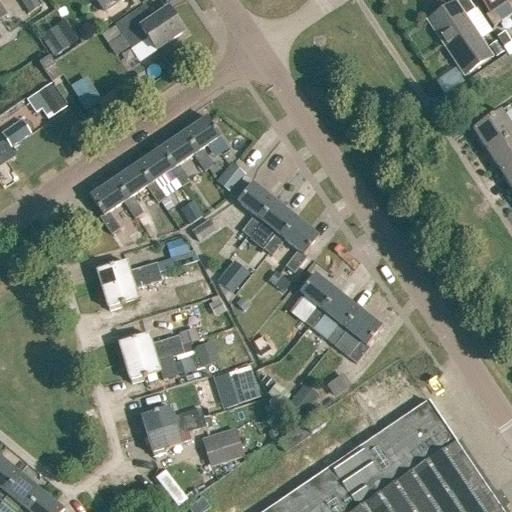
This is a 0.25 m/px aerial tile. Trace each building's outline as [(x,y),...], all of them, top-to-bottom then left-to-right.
[(22,0),(31,13),(40,7),(34,0),(22,0)] [(96,0),(99,4),(105,13),(117,6),(125,0),(96,0)] [(474,11),(466,0),(437,0),(441,5),(442,4),(448,12),(444,15),(441,12),(428,21),(466,77),(490,60),(463,19),(474,11)] [(494,13),(505,5),(510,2),(508,0),(478,0),(488,14),(485,16),(493,28),(501,23),(494,13)] [(169,10),(144,27),(135,13),(115,26),(132,51),(148,40),(156,53),(184,34),(169,10)] [(39,40),(53,60),(69,49),(56,29),(39,40)] [(503,33),(496,38),(504,49),(510,44),(503,33)] [(496,43),(489,48),(496,58),(503,54),(496,43)] [(52,84),(62,77),(49,58),(39,65),(52,84)] [(454,70),(434,83),(443,97),(463,84),(454,70)] [(52,87),(28,103),(36,115),(42,112),(48,122),(67,109),(52,87)] [(105,114),(120,105),(113,92),(97,101),(105,114)] [(511,136),(511,130),(500,113),(472,132),(487,153),(511,136)] [(196,155),(193,157),(204,174),(213,167),(202,151),(220,139),(207,119),(183,135),(196,155)] [(22,124),(3,137),(12,149),(31,136),(22,124)] [(179,167),(193,157),(196,155),(183,135),(160,151),(173,171),(170,173),(181,189),(190,183),(179,167)] [(511,165),(511,136),(487,153),(500,174),(511,165)] [(0,144),(0,155),(10,149),(5,141),(0,144)] [(10,149),(0,155),(0,166),(16,156),(10,149)] [(156,183),(170,173),(173,171),(160,151),(136,166),(150,186),(147,189),(158,205),(167,199),(156,183)] [(233,192),(246,175),(234,165),(220,182),(222,183),(220,186),(227,197),(232,192),(233,192)] [(511,165),(500,174),(511,191),(511,165)] [(132,198),(147,189),(150,186),(136,166),(113,182),(127,202),(123,204),(134,221),(143,215),(132,198)] [(109,214),(123,204),(127,202),(113,182),(89,198),(102,217),(99,219),(111,236),(120,230),(109,214)] [(259,222),(274,203),(251,185),(236,204),(254,218),(241,233),(250,240),(262,225),(259,222)] [(280,239),(296,220),(274,203),(259,222),(262,225),(276,235),(263,251),(272,258),(284,242),(280,239)] [(194,204),(181,213),(191,228),(204,219),(194,204)] [(280,239),(284,242),(297,253),(285,268),(293,275),(306,259),(304,256),(318,238),(296,220),(280,239)] [(215,233),(209,222),(192,234),(199,244),(215,233)] [(184,240),(167,245),(172,261),(189,255),(184,240)] [(102,292),(152,276),(150,270),(149,268),(129,274),(126,264),(112,268),(112,267),(108,268),(108,266),(96,270),(97,273),(96,273),(102,292)] [(248,277),(233,265),(217,284),(232,296),(248,277)] [(156,266),(149,268),(150,270),(152,276),(159,274),(156,266)] [(276,273),(268,284),(282,295),(291,285),(276,273)] [(152,276),(102,292),(107,311),(108,310),(109,313),(121,310),(120,308),(124,307),(124,306),(137,301),(134,292),(154,285),(152,276)] [(315,276),(299,294),(317,308),(304,324),(309,328),(312,331),(325,315),(322,312),(337,294),(315,276)] [(337,294),(322,312),(325,315),(339,326),(326,341),(334,348),(335,347),(347,333),(344,330),(359,311),(337,294)] [(241,299),(236,306),(244,313),(250,306),(241,299)] [(347,333),(335,347),(348,358),(348,359),(356,366),(370,349),(367,347),(381,329),(359,311),(344,330),(347,333)] [(174,321),(179,341),(196,337),(191,317),(174,321)] [(124,365),(174,349),(171,340),(151,347),(148,337),(135,341),(134,340),(130,341),(130,339),(118,343),(119,346),(118,346),(124,365)] [(201,365),(218,360),(212,344),(195,349),(201,365)] [(174,349),(124,365),(129,383),(131,383),(132,386),(143,382),(142,380),(146,379),(146,378),(159,374),(156,364),(172,359),(177,358),(174,349)] [(178,377),(172,359),(156,364),(159,374),(162,382),(178,377)] [(227,375),(237,406),(259,399),(248,368),(227,375)] [(280,406),(289,396),(275,385),(272,387),(270,390),(267,394),(280,406)] [(313,402),(300,392),(288,406),(301,417),(313,402)] [(501,511),(428,404),(268,511),(501,511)] [(146,437),(196,422),(194,413),(173,419),(170,410),(157,414),(157,413),(153,414),(152,412),(141,415),(142,418),(140,419),(146,437)] [(286,454),(326,427),(320,417),(279,444),(286,454)] [(196,422),(146,437),(152,456),(153,456),(154,459),(165,455),(165,453),(169,452),(168,451),(182,447),(179,437),(199,431),(196,422)] [(234,432),(204,442),(212,468),(242,459),(234,432)] [(4,495),(19,477),(0,460),(0,505),(7,498),(4,495)] [(26,511),(41,495),(19,477),(4,495),(7,498),(20,509),(17,511),(26,511)] [(26,511),(61,511),(41,495),(26,511)] [(202,499),(188,509),(189,511),(206,511),(210,509),(202,499)]
